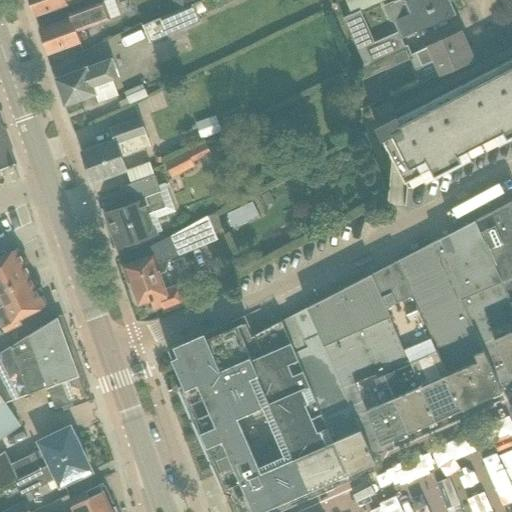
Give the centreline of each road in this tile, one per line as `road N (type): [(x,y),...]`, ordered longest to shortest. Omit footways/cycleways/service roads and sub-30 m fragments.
road 1 (residential): [(108,350),(246,301),(511,167)]
road 2 (secondary): [(108,350),(0,35)]
road 3 (secondary): [(166,511),(108,350)]
